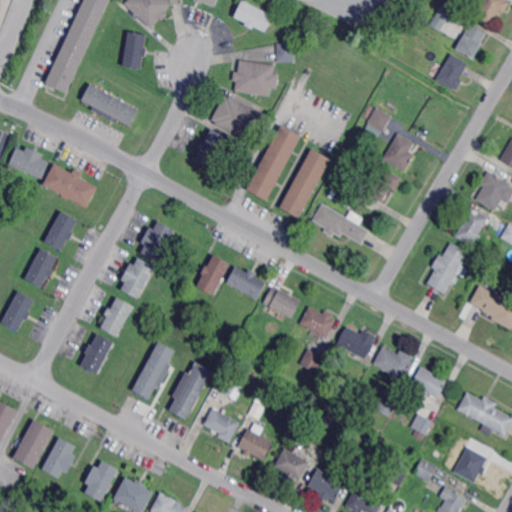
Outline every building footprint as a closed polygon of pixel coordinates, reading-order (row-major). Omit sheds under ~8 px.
[(111,0),(68,92),(47,83),(85,0),(111,0)] [(168,0),(173,4),(166,12),(169,14),(163,21),(159,18),(151,27),(125,4),(128,0),(168,0)] [(266,32),(254,27),(253,30),(244,26),(246,23),(234,17),(242,0),(274,16),(266,32)] [(448,22),(436,14),(444,0),(457,7),(448,22)] [(507,0),(511,2),(503,15),(499,12),(491,26),(475,15),(483,2),(479,0),(507,0)] [(473,59),(456,49),(470,24),(487,33),(473,59)] [(145,55),(144,55),(142,67),(123,64),(129,31),(147,34),(144,46),(146,46),(145,55)] [(295,61),(278,62),(277,43),(294,43),(295,61)] [(457,90),(455,89),(454,90),(436,80),(452,54),(469,64),(460,79),(463,81),(457,90)] [(274,73),(278,74),(276,89),(271,88),(269,96),(235,91),(236,81),(233,81),(234,72),(238,73),(240,60),(275,65),(274,73)] [(132,126),(119,119),(118,122),(94,110),(96,106),(83,99),(92,83),(141,109),(132,126)] [(230,96),(261,113),(257,120),(261,123),(254,136),(249,134),(245,141),(215,124),(216,122),(212,120),(225,95),(230,96)] [(383,131),(369,123),(378,108),(392,117),(383,131)] [(268,201),(248,190),(281,126),(302,137),(268,201)] [(211,170),(194,161),(201,148),(199,147),(202,140),(205,142),(212,129),(228,138),(211,170)] [(405,172),(384,159),(399,135),(415,144),(410,152),(415,155),(405,172)] [(511,166),(502,160),(511,142),(511,166)] [(45,154),(43,158),(51,162),(44,179),(10,164),(18,147),(27,151),(29,147),(45,154)] [(300,218),(280,208),(312,150),(331,161),(300,218)] [(74,172),(75,170),(83,175),(82,178),(100,187),(88,208),(45,185),(57,163),(74,172)] [(395,189),(392,187),(383,202),(367,192),(383,166),(402,178),(395,189)] [(348,195),(332,186),(342,170),(357,179),(348,195)] [(511,197),(509,203),(502,199),(496,211),(477,200),(484,186),(481,184),(489,171),(511,184),(510,187),(511,188),(511,197)] [(333,199),(329,197),(333,191),(337,193),(333,199)] [(347,218),(351,211),(364,219),(360,225),(370,231),(362,245),(343,233),(341,237),(335,234),(333,237),(324,232),(326,228),(313,220),(323,203),(347,218)] [(471,210),(471,209),(478,213),(478,212),(489,218),(472,247),(455,237),(464,222),(460,220),(467,208),(471,210)] [(71,240),(69,239),(63,250),(47,241),(63,211),(79,219),(72,231),(75,233),(71,240)] [(176,230),(158,262),(142,253),(146,245),(142,243),(151,227),(154,229),(159,221),(176,230)] [(511,243),(502,238),(510,224),(511,225),(511,243)] [(445,294),(429,284),(437,269),(433,267),(440,255),(444,257),(453,243),(469,253),(445,294)] [(50,277),(49,277),(43,287),(26,278),(43,248),(58,257),(52,269),(54,270),(50,277)] [(215,295),(199,286),(205,274),(203,273),(207,265),(209,267),(216,255),(232,263),(215,295)] [(156,266),(139,298),(123,289),(127,282),(123,280),(132,263),(136,265),(140,257),(156,266)] [(247,273),(249,270),(257,274),(255,277),(266,283),(258,299),(227,282),(236,267),(247,273)] [(500,296),(502,292),(511,297),(508,301),(511,303),(511,327),(511,329),(492,318),(494,316),(471,303),(481,285),(500,296)] [(292,319),(264,303),(273,287),(301,302),(292,319)] [(28,320),(26,319),(19,331),(3,323),(20,291),(37,300),(30,312),(32,313),(28,320)] [(118,336),(102,327),(109,315),(107,314),(110,307),(112,308),(118,297),(135,306),(118,336)] [(324,314),(326,311),(334,315),(333,319),(335,320),(326,338),(300,324),(309,306),(324,314)] [(184,316),(179,313),(182,307),(188,310),(184,316)] [(253,320),(256,314),(262,318),(258,323),(253,320)] [(361,334),(363,331),(377,338),(365,359),(338,344),(348,327),(361,334)] [(99,373),(82,365),(88,353),(86,352),(91,344),(93,345),(100,333),(115,342),(99,373)] [(160,389),(157,387),(150,399),(134,390),(160,342),(176,351),(169,363),(172,365),(160,389)] [(398,355),(400,351),(412,358),(411,361),(413,363),(403,380),(374,364),(384,347),(398,355)] [(317,373),(300,364),(309,348),(325,357),(317,373)] [(186,419),(170,410),(177,398),(173,396),(186,372),(190,374),(197,362),(212,371),(186,419)] [(438,399),(412,384),(421,367),(447,381),(438,399)] [(336,385),(330,382),(334,374),(340,377),(336,385)] [(237,402),(215,390),(222,377),(243,389),(237,402)] [(483,401),(485,397),(498,404),(496,408),(511,416),(511,426),(506,437),(495,430),(491,437),(481,431),(485,425),(459,410),(468,393),(483,401)] [(391,417),(377,410),(384,396),(398,404),(391,417)] [(0,397),(21,409),(0,447),(0,397)] [(249,414),(257,398),(261,401),(260,404),(266,407),(259,420),(249,414)] [(230,443),(219,437),(220,434),(204,425),(213,408),(241,424),(230,443)] [(426,436),(421,433),(417,438),(413,436),(416,430),(411,427),(419,413),(434,422),(426,436)] [(329,427),(323,422),(326,416),(333,421),(329,427)] [(35,468),(15,457),(36,418),(57,430),(35,468)] [(264,461),(251,454),(249,457),(243,454),(245,451),(238,447),(249,429),(274,443),(264,461)] [(69,472),(65,470),(61,478),(44,469),(61,436),(78,445),(74,452),(78,455),(69,472)] [(476,481),(487,456),(465,446),(454,472),(476,481)] [(301,481),(294,477),(292,481),(285,477),(287,473),(275,466),(285,448),(311,463),(301,481)] [(439,458),(432,456),(435,450),(441,453),(439,458)] [(429,481),(415,474),(422,458),(437,466),(429,481)] [(120,469),(103,501),(87,492),(91,485),(86,482),(96,465),(100,468),(104,460),(120,469)] [(356,479),(346,474),(353,461),(363,466),(356,479)] [(400,486),(385,478),(393,464),(407,472),(400,486)] [(335,501),(329,498),(327,502),(318,497),(320,493),(308,486),(318,469),(345,484),(335,501)] [(144,511),(137,511),(115,500),(127,478),(155,493),(144,511)] [(378,511),(366,511),(361,509),(359,511),(347,506),(358,486),(385,501),(378,511)] [(460,511),(438,511),(437,511),(441,506),(442,507),(446,500),(441,497),(446,486),(468,499),(460,511)] [(187,511),(154,511),(151,510),(161,492),(189,509),(187,511)]
